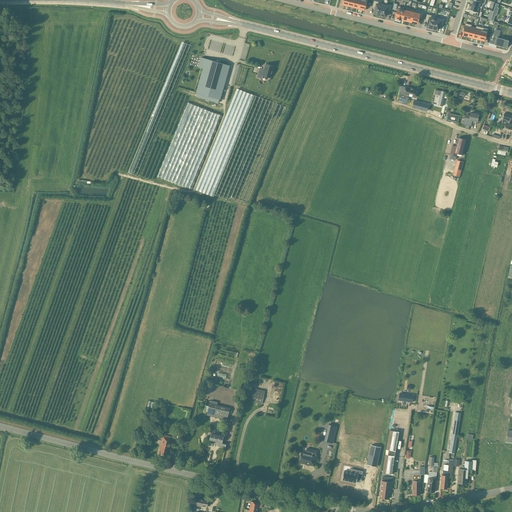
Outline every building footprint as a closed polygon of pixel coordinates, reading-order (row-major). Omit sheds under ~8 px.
[(374,1),(372,7),(375,8),(374,14),(375,14),(375,15),(379,16),(382,3),(374,1)] [(382,3),(379,16),(383,17),(384,16),(385,16),(385,17),(387,11),(390,11),(391,5),(382,3)] [(470,4),(468,9),(471,10),(470,14),(480,17),(482,12),(480,12),(481,8),(470,4)] [(398,8),(395,18),(396,18),(397,19),(401,20),(401,19),(403,10),(404,10),(404,8),(398,6),(398,8)] [(409,11),(406,21),(411,22),(414,10),(409,9),(408,11),(409,11)] [(414,10),(411,22),(417,23),(417,24),(419,18),(422,19),(422,18),(423,12),(414,10)] [(427,14),(425,20),(428,21),(427,27),(428,28),(432,29),(435,18),(436,16),(431,15),(427,14)] [(435,18),(432,29),(436,30),(438,30),(440,24),(443,25),(444,19),(441,18),(441,19),(435,18)] [(463,32),(462,35),(468,37),(471,27),(471,25),(465,23),(464,29),(463,29),(462,32),(463,32)] [(476,28),(473,38),(479,39),(482,27),(476,26),(476,28)] [(482,27),(479,39),(484,41),(487,29),(486,29),(482,27)] [(495,29),(492,40),(496,41),(495,44),(502,45),(502,46),(506,47),(508,40),(498,38),(500,31),(495,29)] [(220,99),(230,66),(220,63),(220,62),(218,61),(215,60),(215,61),(206,59),(205,59),(201,58),(198,67),(203,68),(196,92),(208,96),(220,99)] [(257,77),(262,79),(263,76),(270,78),(273,66),(266,64),(264,71),(259,69),(258,73),(257,77)] [(398,102),(407,104),(409,97),(408,97),(408,96),(415,98),(417,89),(405,87),(403,95),(403,96),(400,95),(398,102)] [(443,104),(446,92),(435,90),(434,94),(440,96),(438,103),(443,104)] [(426,111),(428,104),(417,101),(415,108),(426,111)] [(477,121),(479,114),(470,112),(470,115),(465,114),(463,124),(471,126),(471,123),(477,124),(477,122),(478,121),(477,121)] [(446,121),(458,124),(459,116),(448,113),(446,121)] [(503,133),(511,135),(511,130),(511,124),(509,123),(510,121),(511,115),(504,113),(502,119),(506,120),(506,122),(503,133)] [(450,155),(456,157),(457,153),(462,155),(466,140),(458,138),(456,146),(452,145),(450,155)] [(453,175),(460,177),(463,162),(457,160),(453,175)] [(250,401),(262,404),(265,391),(253,388),(250,401)] [(412,403),(414,396),(400,393),(399,401),(412,403)] [(207,415),(227,420),(230,408),(210,403),(207,415)] [(448,453),(455,454),(461,413),(455,412),(448,453)] [(333,443),(337,427),(328,424),(324,441),(333,443)] [(383,473),(392,475),(394,456),(399,432),(390,430),(388,443),(386,450),(383,473)] [(218,446),(225,448),(226,444),(222,443),(224,437),(214,434),(214,433),(212,432),(211,433),(209,440),(219,442),(218,446)] [(159,454),(166,456),(168,450),(169,450),(172,437),(163,435),(162,441),(162,442),(160,451),(159,454)] [(254,452),(254,453),(255,453),(268,456),(270,447),(271,447),(270,447),(257,444),(256,443),(256,444),(254,452)] [(376,466),(381,447),(371,445),(367,464),(376,466)] [(314,466),(317,456),(310,455),(311,450),(307,449),(305,453),(301,452),(299,462),(299,461),(305,463),(305,464),(314,466)] [(472,462),(468,461),(468,470),(475,471),(476,460),(472,460),(472,462)] [(468,461),(465,461),(464,467),(462,467),(462,470),(458,470),(457,483),(462,483),(464,470),(468,470),(468,461)] [(452,476),(453,465),(444,464),(443,475),(442,475),(440,489),(447,489),(448,476),(452,476)] [(420,495),(420,475),(424,475),(424,467),(419,467),(419,475),(412,474),(412,495),(420,495)] [(427,491),(434,492),(437,473),(438,468),(432,467),(432,472),(429,471),(427,491)] [(361,478),(362,475),(353,473),(354,469),(350,468),(349,472),(344,471),(342,479),(356,482),(357,477),(361,478)] [(379,498),(389,499),(391,482),(381,481),(379,498)] [(192,507),(196,508),(196,506),(203,507),(203,506),(207,507),(209,499),(202,498),(201,499),(198,499),(197,502),(193,501),(192,507)]
